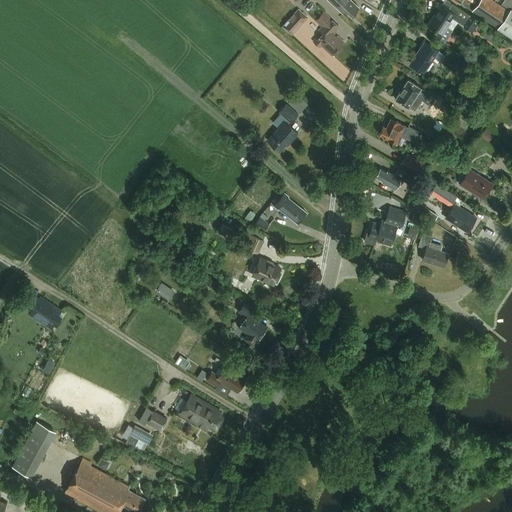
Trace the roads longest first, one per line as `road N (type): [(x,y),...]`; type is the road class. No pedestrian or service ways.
road 1 (track): [(261,424),(0,257)]
road 2 (tertiary): [(333,269),(354,119),(400,0)]
road 3 (tertiary): [(211,511),(325,300),(333,269)]
road 4 (unclassified): [(511,224),(455,295),(426,295),(333,269)]
